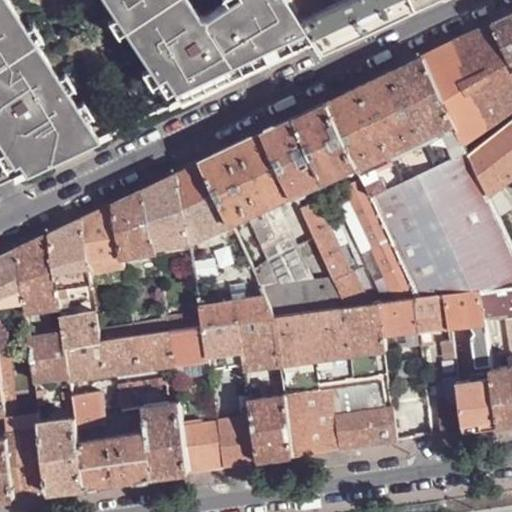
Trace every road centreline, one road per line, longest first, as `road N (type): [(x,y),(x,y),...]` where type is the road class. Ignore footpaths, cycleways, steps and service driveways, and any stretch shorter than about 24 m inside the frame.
road 1 (residential): [(478,0),(0,226)]
road 2 (residential): [(511,462),(123,511)]
